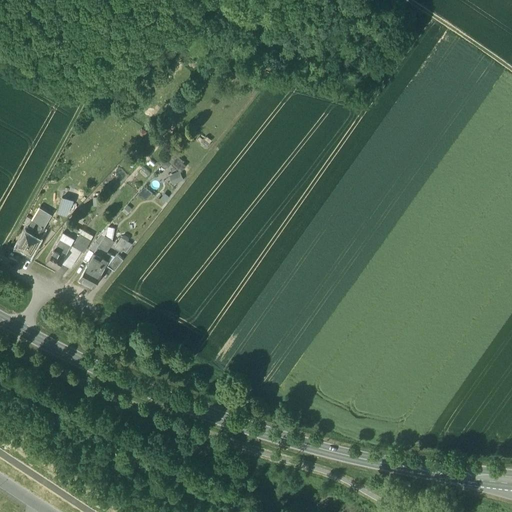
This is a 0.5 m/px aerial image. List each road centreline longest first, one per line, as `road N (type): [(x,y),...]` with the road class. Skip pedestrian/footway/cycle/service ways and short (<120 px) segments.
road 1 (secondary): [(511,481),(291,440),(160,394),(23,329)]
road 2 (track): [(204,0),(83,99),(0,249)]
road 3 (track): [(405,0),(511,72)]
